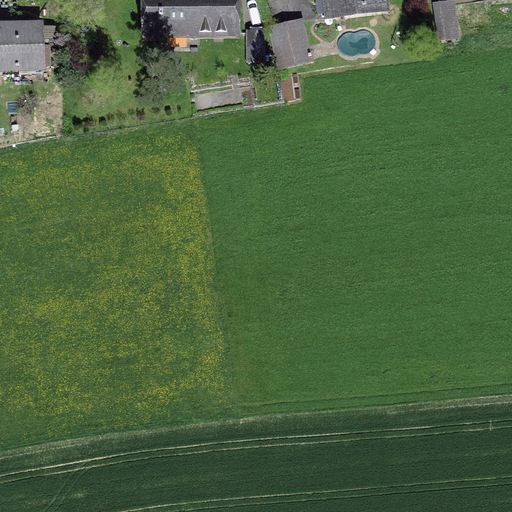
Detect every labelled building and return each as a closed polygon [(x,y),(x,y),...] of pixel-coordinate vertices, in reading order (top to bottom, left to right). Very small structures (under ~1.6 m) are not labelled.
[(162,34),(234,34),(234,0),(146,0),(147,13),(159,13),(159,18),(162,18),(162,34)] [(386,11),(384,0),(325,0),(328,18),(386,11)] [(41,47),(40,26),(0,28),(0,69),(48,67),(47,46),(41,47)] [(264,62),(264,33),(248,33),(248,62),(264,62)] [(276,49),(278,58),(307,51),(305,41),(276,49)]
